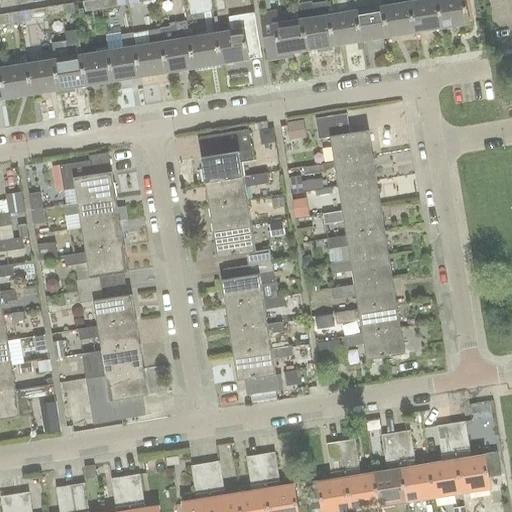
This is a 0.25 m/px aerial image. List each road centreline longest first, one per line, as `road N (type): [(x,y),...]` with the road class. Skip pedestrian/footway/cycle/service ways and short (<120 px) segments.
road 1 (residential): [(440,148),(431,99),(415,86),(154,122)]
road 2 (residential): [(202,425),(154,122)]
road 3 (residential): [(202,425),(475,379)]
road 4 (residential): [(475,379),(440,148)]
road 5 (residential): [(0,466),(202,425)]
road 6 (residential): [(154,122),(0,151)]
